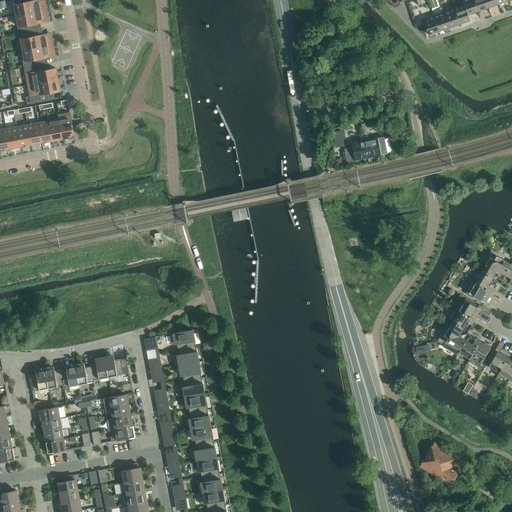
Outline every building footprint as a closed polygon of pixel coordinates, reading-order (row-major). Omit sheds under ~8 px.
[(15,0),(16,4),(15,4),(17,16),(44,11),(41,0),(36,0),(29,1),(28,0),(15,0)] [(462,0),(464,4),(468,15),(478,11),(474,0),(462,0)] [(488,8),(485,0),(474,0),(478,11),(488,8)] [(470,20),(468,15),(464,4),(454,8),(460,24),(470,20)] [(460,24),(454,8),(444,11),(450,28),(460,24)] [(19,27),(21,27),(22,33),(27,32),(27,31),(26,26),(46,22),(44,11),(17,16),(19,27)] [(450,28),(444,11),(434,15),(439,31),(450,28)] [(423,19),(429,35),(439,31),(434,15),(423,19)] [(23,38),(22,38),(24,50),(50,45),(48,33),(36,36),(35,30),(27,31),(27,32),(22,33),(23,38)] [(33,60),(52,57),(50,45),(24,50),(26,62),(27,62),(28,67),(34,66),(33,60)] [(28,67),(29,73),(31,85),(58,80),(55,68),(35,72),(34,66),(28,67)] [(39,95),(60,91),(58,80),(31,85),(34,102),(40,101),(39,95)] [(334,104),(315,108),(317,117),(336,113),(334,104)] [(74,136),(70,114),(59,116),(59,120),(60,120),(63,138),(74,136)] [(63,138),(60,120),(59,120),(49,122),(52,140),(63,138)] [(52,140),(49,122),(38,124),(42,142),(52,140)] [(389,136),(395,134),(393,123),(386,125),(389,136)] [(42,142),(38,124),(28,126),(31,144),(42,142)] [(31,144),(28,126),(17,128),(21,146),(31,144)] [(21,146),(17,128),(7,130),(10,148),(21,146)] [(0,149),(10,148),(7,130),(0,130),(0,149)] [(341,131),(333,132),(336,148),(344,146),(341,131)] [(354,147),(345,149),(347,162),(356,160),(368,158),(364,136),(361,137),(362,141),(353,143),(354,147)] [(366,136),(364,136),(368,158),(380,155),(388,154),(384,137),(376,138),(367,140),(366,136)] [(286,182),(288,192),(290,203),(291,204),(293,205),(294,204),(294,203),(290,181),(289,180),(287,179),(286,180),(286,182)] [(233,197),(230,200),(233,218),(237,220),(245,219),(247,216),(243,198),(239,196),(233,197)] [(511,264),(497,256),(498,253),(492,249),(490,253),(496,256),(494,260),(499,278),(502,280),(511,264)] [(490,257),(482,272),(497,281),(499,278),(494,260),(496,256),(490,253),(488,256),(490,257)] [(511,262),(511,264),(502,280),(511,285),(511,262)] [(482,272),(479,270),(473,281),(475,283),(476,282),(491,292),(497,281),(482,272)] [(476,282),(475,283),(471,291),(468,289),(465,294),(472,298),(473,295),(485,302),(491,292),(476,282)] [(479,305),(478,307),(465,300),(459,310),(474,320),(480,311),(483,313),(485,309),(479,305)] [(459,310),(457,309),(450,320),(453,321),(468,330),(474,320),(459,310)] [(453,321),(444,336),(442,334),(440,337),(446,341),(448,338),(466,333),(468,330),(453,321)] [(193,330),(170,334),(172,345),(177,344),(178,349),(196,346),(193,330)] [(446,342),(460,350),(461,350),(470,335),(466,333),(448,338),(446,341),(440,337),(438,341),(444,344),(446,342)] [(460,350),(459,353),(469,359),(480,341),(470,335),(461,350),(460,350)] [(156,337),(144,339),(146,346),(157,344),(156,337)] [(480,365),(482,367),(486,360),(484,359),(491,347),(480,341),(469,359),(468,362),(478,368),(480,365)] [(179,355),(174,356),(175,366),(179,366),(199,362),(196,346),(178,349),(179,355)] [(493,353),(496,354),(488,367),(499,373),(508,358),(499,353),(501,349),(497,347),(493,353)] [(117,375),(124,374),(121,359),(115,360),(114,355),(105,357),(108,377),(117,376),(117,375)] [(99,379),(108,377),(105,357),(95,359),(96,363),(90,365),(90,367),(91,367),(93,380),(94,380),(99,379)] [(499,373),(497,376),(508,382),(509,379),(511,374),(511,360),(508,358),(499,373)] [(161,361),(149,364),(150,371),(162,369),(161,361)] [(179,366),(181,376),(183,376),(184,381),(202,378),(199,362),(179,366)] [(94,382),(94,380),(93,380),(91,367),(90,367),(85,368),(84,363),(75,365),(79,385),(88,383),(94,382)] [(70,386),(70,387),(79,385),(75,365),(66,366),(67,371),(61,372),(63,385),(63,386),(63,387),(70,386)] [(58,387),(63,386),(63,385),(61,372),(61,370),(55,371),(54,366),(45,368),(49,388),(58,387)] [(39,390),(49,388),(45,368),(36,370),(36,375),(30,376),(33,391),(39,390)] [(152,378),(163,376),(162,369),(150,371),(152,378)] [(185,387),(183,387),(185,397),(204,394),(202,378),(184,381),(185,387)] [(167,393),(155,396),(156,403),(168,401),(167,393)] [(127,394),(103,399),(105,410),(111,408),(129,405),(127,394)] [(187,408),(189,407),(190,413),(207,410),(204,394),(185,397),(187,408)] [(158,410),(169,408),(168,401),(156,403),(158,410)] [(129,405),(111,408),(113,419),(131,416),(129,405)] [(58,407),(40,410),(42,421),(60,418),(58,407)] [(191,418),(189,419),(191,429),(210,426),(207,410),(190,413),(191,418)] [(109,426),(109,431),(115,430),(133,426),(131,416),(113,419),(114,424),(109,426)] [(0,429),(9,427),(7,417),(0,418),(0,429)] [(44,432),(62,428),(60,418),(42,421),(44,432)] [(173,425),(161,427),(162,435),(174,432),(173,425)] [(133,426),(115,430),(116,435),(110,437),(111,442),(135,437),(133,426)] [(193,440),(195,439),(196,445),(213,442),(210,426),(191,429),(193,440)] [(0,440),(11,438),(9,427),(0,429),(0,440)] [(46,442),(64,439),(62,428),(44,432),(46,442)] [(94,445),(101,444),(98,431),(92,433),(94,445)] [(164,442),(175,440),(174,432),(162,435),(164,442)] [(89,433),(82,434),(84,447),(91,445),(89,433)] [(0,451),(13,449),(13,448),(11,438),(0,440),(0,451)] [(46,442),(48,453),(66,450),(64,439),(46,442)] [(197,450),(195,451),(197,461),(216,458),(213,442),(196,445),(197,450)] [(434,442),(433,444),(420,466),(450,485),(459,471),(453,468),(459,457),(434,442)] [(13,448),(13,449),(0,451),(0,462),(15,460),(13,448)] [(178,457),(167,459),(168,467),(180,464),(178,457)] [(197,461),(192,462),(194,472),(199,471),(201,471),(202,477),(219,473),(216,458),(197,461)] [(123,471),(125,482),(142,479),(140,468),(135,468),(135,464),(137,464),(137,463),(123,466),(124,471),(123,471)] [(169,474),(181,472),(180,464),(168,467),(169,474)] [(105,470),(99,471),(101,482),(107,481),(105,470)] [(96,471),(89,473),(92,484),(98,483),(96,471)] [(203,482),(201,483),(203,493),(222,489),(219,473),(202,477),(203,482)] [(62,477),(62,478),(64,478),(65,482),(58,483),(60,493),(78,490),(76,480),(75,480),(74,475),(62,477)] [(144,489),(145,489),(144,483),(143,483),(142,479),(125,482),(121,483),(123,494),(144,490),(144,489)] [(10,492),(9,488),(11,487),(0,488),(0,492),(0,494),(0,493),(0,498),(1,504),(18,501),(17,491),(10,492)] [(184,489),(173,491),(174,498),(186,496),(184,489)] [(222,489),(203,493),(199,494),(201,504),(207,503),(208,508),(225,505),(222,489)] [(78,490),(60,493),(62,503),(79,500),(78,490)] [(146,500),(147,500),(146,495),(145,495),(144,490),(123,494),(125,506),(129,505),(147,502),(146,500)] [(175,506),(187,503),(186,496),(174,498),(175,506)] [(79,500),(62,503),(63,511),(71,511),(81,510),(79,500)] [(2,511),(15,511),(20,511),(18,501),(1,504),(2,511)] [(148,511),(149,511),(148,506),(147,506),(147,502),(129,505),(130,511),(148,511)]
